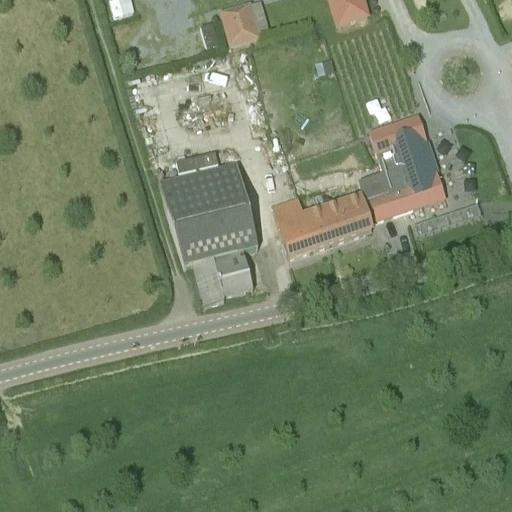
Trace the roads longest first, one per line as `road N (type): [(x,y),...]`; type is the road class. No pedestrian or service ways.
road 1 (tertiary): [(0,377),(511,244)]
road 2 (track): [(188,331),(88,0)]
